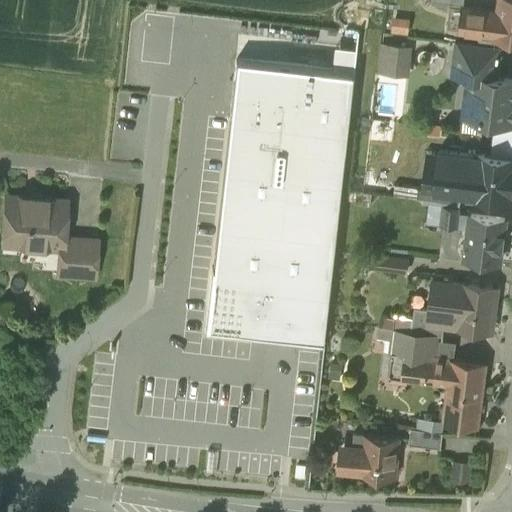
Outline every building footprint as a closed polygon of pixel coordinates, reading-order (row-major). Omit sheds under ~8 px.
[(511,0),(497,0),(496,9),(493,35),(493,36),(511,37),(511,0)] [(496,9),(462,5),(458,31),(493,35),(496,9)] [(383,41),(382,71),(414,71),(415,41),(383,41)] [(499,47),(467,43),(463,73),(496,77),(499,47)] [(356,74),(237,61),(207,326),(327,339),(356,74)] [(511,79),(496,77),(463,73),(463,74),(469,75),(464,116),(511,121),(511,79)] [(478,155),(463,153),(462,161),(437,158),(433,189),(507,199),(511,158),(478,154),(478,155)] [(65,198),(7,194),(3,241),(60,246),(61,246),(62,236),(65,198)] [(460,195),(448,194),(447,201),(459,203),(460,195)] [(458,206),(442,204),(440,221),(440,224),(456,226),(458,206)] [(504,218),(470,214),(464,256),(498,260),(504,218)] [(440,221),(432,220),(432,229),(439,230),(440,224),(440,221)] [(96,238),(62,236),(61,246),(60,246),(58,271),(93,274),(96,238)] [(412,272),(414,261),(374,254),(372,265),(412,272)] [(496,287),(432,279),(428,307),(446,310),(444,324),(491,330),(496,287)] [(428,307),(414,306),(411,330),(436,333),(442,334),(444,324),(446,310),(428,307)] [(411,330),(394,328),(391,352),(409,354),(409,352),(433,355),(436,333),(411,330)] [(433,355),(409,352),(409,354),(406,378),(446,383),(442,420),(477,424),(486,362),(433,355)] [(442,430),(410,426),(409,442),(440,446),(442,430)] [(399,436),(353,432),(352,443),(363,444),(362,455),(345,453),(344,469),(338,469),(338,472),(396,476),(399,436)]
